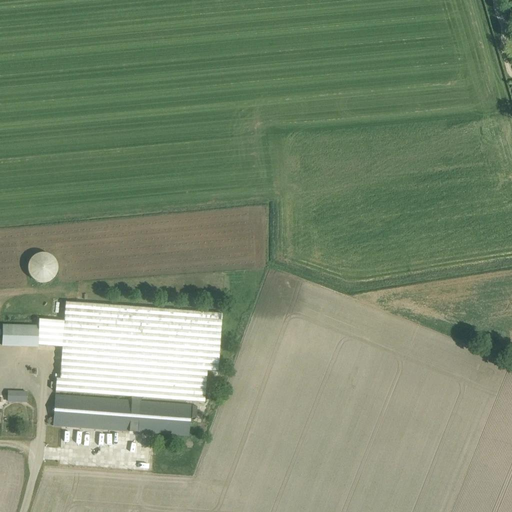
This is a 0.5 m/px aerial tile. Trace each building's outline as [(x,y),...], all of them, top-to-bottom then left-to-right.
[(42,249),(24,264),(41,285),(60,270),(42,249)] [(23,297),(23,308),(44,309),(44,297),(23,297)] [(222,314),(222,311),(64,299),(58,377),(55,377),(54,390),(204,402),(206,369),(217,370),(223,314),(222,314)] [(2,345),(17,346),(38,346),(38,325),(2,325),(2,345)] [(8,402),(9,402),(26,404),(27,393),(8,391),(8,402)] [(53,426),(189,436),(191,405),(55,396),(53,426)]
